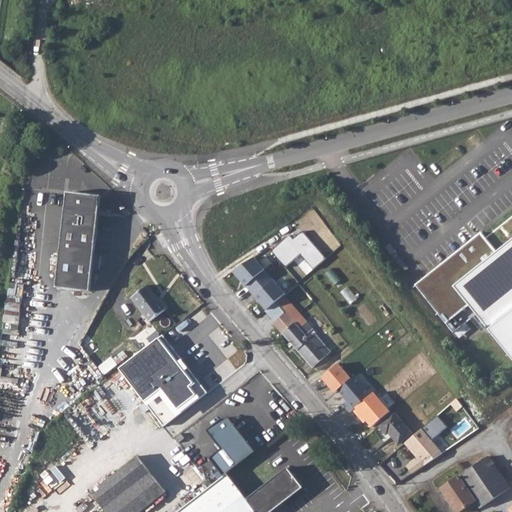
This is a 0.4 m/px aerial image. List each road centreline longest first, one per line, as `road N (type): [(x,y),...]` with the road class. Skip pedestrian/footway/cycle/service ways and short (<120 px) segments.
road 1 (residential): [(203,269),(397,511)]
road 2 (residential): [(511,97),(256,166)]
road 3 (unknown): [(392,505),(503,415)]
